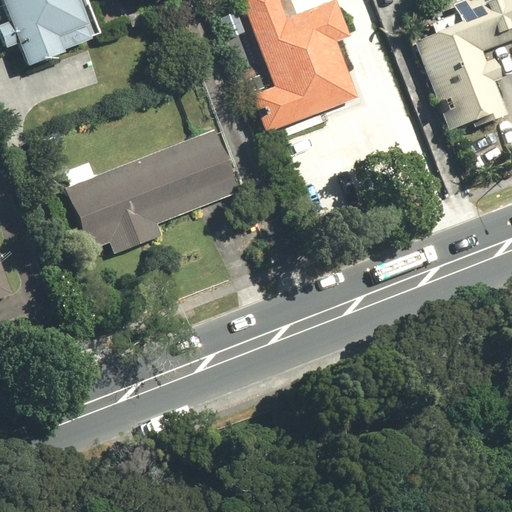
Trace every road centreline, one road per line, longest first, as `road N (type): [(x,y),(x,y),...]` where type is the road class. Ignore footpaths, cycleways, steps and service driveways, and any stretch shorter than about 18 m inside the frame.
road 1 (primary): [(511,244),(0,441)]
road 2 (unknown): [(306,323),(221,115),(187,0)]
